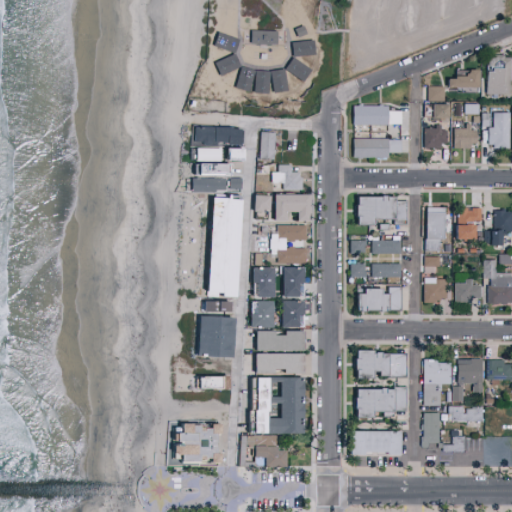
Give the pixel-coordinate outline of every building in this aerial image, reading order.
[(272,30),(245,29),(245,43),(271,44),(272,30)] [(233,36),(211,32),(208,46),(230,51),(233,36)] [(286,40),(286,55),(308,54),(308,39),(286,40)] [(210,59),(214,73),(234,67),(230,53),(210,59)] [(481,94),(507,94),(506,79),(511,78),(511,55),(481,56),(481,94)] [(305,67),(286,56),(279,68),(297,80),(305,67)] [(281,89),(278,67),(259,70),(234,65),(230,87),(244,90),(248,90),(261,93),(268,91),(281,89)] [(442,77),(442,89),(472,90),(472,69),(449,68),(449,77),(442,77)] [(439,86),(422,86),(422,100),(438,100),(439,86)] [(347,123),(396,124),(396,110),(382,109),(382,104),(347,103),(347,123)] [(443,103),(426,103),(426,120),(443,120),(443,103)] [(504,147),(505,112),(488,111),(488,126),(483,126),(482,146),(504,147)] [(234,126),(188,125),(188,143),(211,143),(211,142),(233,142),(234,126)] [(418,126),(418,146),(441,146),(442,127),(418,126)] [(471,146),(472,129),(462,129),(462,128),(448,127),(448,145),(471,146)] [(254,157),(268,158),(269,131),(254,130),(254,157)] [(395,152),(395,138),(348,137),(347,156),(383,157),(383,152),(395,152)] [(212,159),(212,146),(188,146),(188,159),(212,159)] [(233,146),(218,147),(218,156),(234,155),(233,146)] [(217,174),(218,161),(189,161),(188,173),(217,174)] [(277,189),(295,189),(295,171),(285,171),(285,164),(271,164),(271,171),(265,171),(265,182),(277,182),(277,189)] [(218,177),(195,177),(196,191),(218,191),(218,177)] [(303,192),(267,193),(267,219),(281,219),(280,210),(290,210),(290,219),(303,219),(303,192)] [(264,194),(247,194),(247,209),(263,210),(264,194)] [(402,200),(388,199),(388,195),(350,194),(349,223),(368,223),(368,217),(388,217),(388,223),(402,224),(402,200)] [(227,296),(232,197),(202,196),(198,294),(227,296)] [(420,237),(439,238),(440,206),(421,206),(420,237)] [(468,238),(468,220),(476,220),(475,206),(450,207),(451,238),(468,238)] [(507,210),(489,210),(490,229),(479,229),(479,244),(496,243),(495,232),(507,232),(507,210)] [(300,262),(300,246),(280,247),(280,240),(301,239),(300,224),(271,224),(272,262),(300,262)] [(360,253),(360,239),(345,239),(344,253),(360,253)] [(366,240),(366,253),(395,252),(395,239),(366,240)] [(419,268),(434,268),(433,255),(418,256),(419,268)] [(508,303),(507,274),(491,274),(491,259),(478,259),(478,278),(483,278),(484,303),(508,303)] [(359,263),(345,262),(344,276),(359,276),(359,263)] [(395,263),(366,262),(366,276),(395,276),(395,263)] [(266,296),(266,265),(245,266),(245,296),(266,296)] [(275,295),(296,296),(297,266),(276,265),(275,295)] [(441,277),(418,277),(418,300),(441,300),(441,277)] [(449,299),(476,300),(476,284),(467,284),(467,281),(449,280),(449,299)] [(350,289),(350,309),(395,309),(395,286),(382,286),(382,290),(350,289)] [(196,310),(222,310),(222,299),(196,299),(196,310)] [(274,326),(296,326),(296,299),(274,299),(274,326)] [(189,353),(224,355),(226,315),(190,314),(189,353)] [(248,371),(296,372),(297,329),(276,329),(276,334),(267,334),(267,330),(248,329),(248,351),(248,371)] [(400,351),(349,351),(348,377),(366,377),(367,374),(400,374),(400,351)] [(476,357),(451,358),(451,383),(467,383),(467,392),(476,391),(476,357)] [(506,378),(506,363),(498,363),(498,358),(480,359),(480,379),(506,378)] [(435,405),(435,389),(427,389),(427,383),(444,384),(445,360),(418,360),(417,405),(435,405)] [(190,374),(191,388),(221,388),(221,374),(190,374)] [(296,432),(296,376),(246,376),(247,433),(296,432)] [(400,410),(401,387),(348,387),(348,416),(366,416),(366,410),(400,410)] [(443,406),(443,420),(477,421),(478,407),(443,406)] [(433,412),(416,412),(417,444),(434,444),(433,412)] [(201,424),(172,423),(172,431),(167,431),(167,442),(165,441),(165,453),(173,453),(173,459),(191,460),(191,453),(209,453),(209,422),(201,422),(201,424)] [(343,452),(393,453),(394,430),(344,429),(343,452)] [(438,443),(438,451),(459,451),(459,436),(446,436),(446,443),(438,443)] [(258,465),(280,465),(279,449),(271,449),(271,444),(247,445),(247,456),(258,456),(258,465)]
